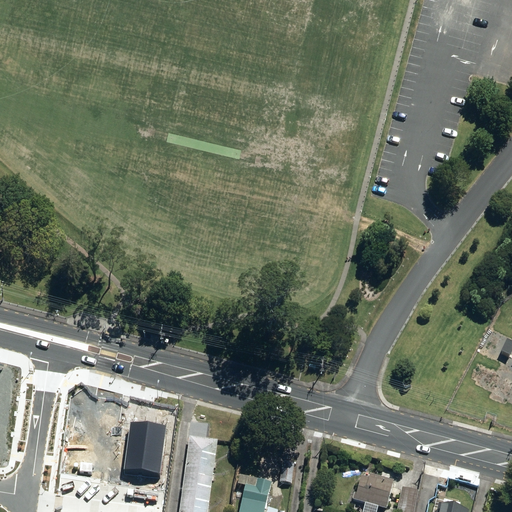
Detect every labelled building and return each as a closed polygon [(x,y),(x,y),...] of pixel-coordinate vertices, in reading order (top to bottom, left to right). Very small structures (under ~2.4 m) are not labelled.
[(160,475),(166,428),(131,423),(125,470),(160,475)] [(177,511),(204,511),(214,442),(187,438),(177,511)] [(277,482),(289,483),(292,462),(280,461),(277,482)] [(360,477),(353,503),(384,510),(392,482),(368,475),(367,479),(360,477)] [(262,511),(268,484),(255,482),(253,489),(242,487),(236,511),(262,511)] [(395,511),(412,511),(416,491),(400,488),(395,511)]
